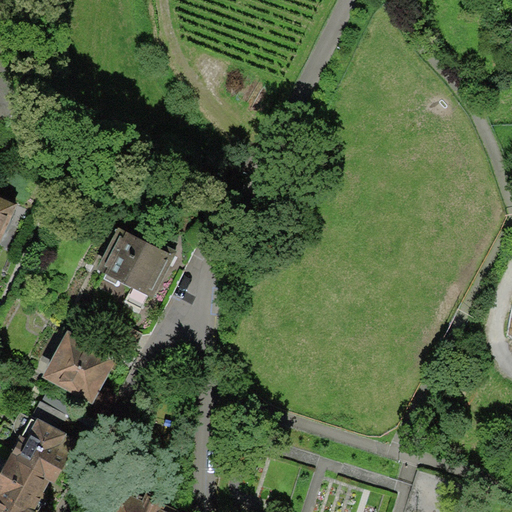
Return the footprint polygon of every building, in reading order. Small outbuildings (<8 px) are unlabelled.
[(0,253),(23,206),(0,194),(0,253)] [(177,256),(129,232),(107,276),(156,300),(177,256)] [(49,377),(96,401),(120,354),(129,358),(140,336),(98,315),(85,341),(71,334),(49,377)] [(44,511),(83,439),(35,414),(0,478),(0,511),(44,511)] [(167,511),(172,503),(149,492),(142,506),(124,497),(117,511),(167,511)]
